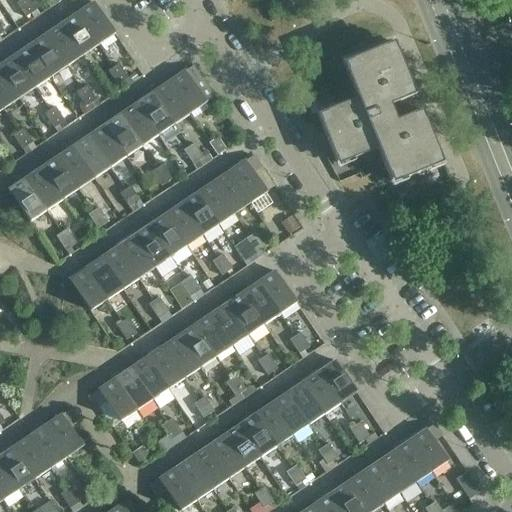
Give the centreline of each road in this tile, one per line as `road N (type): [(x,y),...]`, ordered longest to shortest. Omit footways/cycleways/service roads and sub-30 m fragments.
road 1 (residential): [(366,262),(455,195),(463,173),(400,26),(360,0)]
road 2 (residential): [(446,381),(392,416),(291,260),(342,227)]
road 3 (tertiary): [(511,195),(436,0)]
road 4 (residential): [(245,75),(342,227)]
road 5 (residential): [(366,262),(446,381)]
road 6 (residential): [(245,75),(357,0)]
road 7 (residential): [(205,23),(153,55),(118,0)]
